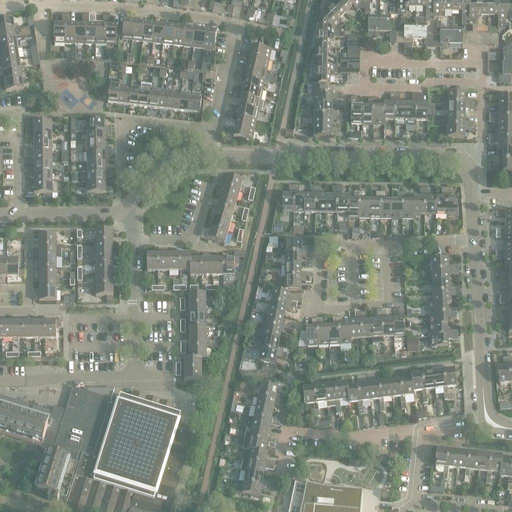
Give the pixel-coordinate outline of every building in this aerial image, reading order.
[(341,2),(337,6),(345,15),(351,9),(352,10),(354,10),(355,9),(358,13),(363,8),(359,0),(339,0),(340,0),(341,2)] [(359,0),(363,8),(365,8),(365,15),(369,15),(370,3),(371,3),(372,2),(372,1),(380,1),(380,0),(359,0)] [(380,0),(380,1),(388,1),(388,2),(389,4),(390,4),(390,15),(395,15),(395,8),(398,8),(398,0),(380,0)] [(398,0),(398,8),(397,16),(405,16),(405,11),(407,11),(408,10),(408,9),(416,9),(416,0),(398,0)] [(416,0),(416,9),(423,9),(423,10),(425,12),(426,12),(426,23),(430,23),(430,16),(433,16),(434,16),(434,1),(434,0),(416,0)] [(440,0),(440,1),(434,1),(434,16),(433,16),(433,20),(441,20),(441,15),(443,15),(444,14),(444,13),(452,13),(452,1),(446,1),(446,0),(440,0)] [(457,0),(458,1),(452,1),(452,13),(459,13),(459,14),(461,15),(462,16),(462,27),(466,27),(467,20),(469,20),(470,20),(470,5),(470,1),(464,1),(463,0),(457,0)] [(476,5),(470,5),(470,20),(469,20),(469,24),(477,24),(477,19),(479,19),(480,18),(480,17),(488,17),(488,5),(482,5),(482,3),(476,3),(476,5)] [(494,5),(488,5),(488,17),(495,17),(495,18),(497,20),(498,20),(498,31),(502,31),(502,24),(505,24),(511,10),(509,10),(509,6),(500,5),(500,3),(494,3),(494,5)] [(324,24),(324,26),(338,32),(343,27),(340,24),(341,23),(341,21),(340,20),(345,15),(337,6),(333,10),(331,8),(327,13),(329,14),(322,21),(324,24)] [(369,18),(368,37),(376,37),(376,33),(390,34),(391,32),(391,18),(369,18)] [(0,21),(0,31),(15,30),(13,19),(0,21)] [(122,41),(133,42),(135,23),(124,22),(122,41)] [(145,24),(135,23),(133,42),(143,43),(145,24)] [(155,25),(145,24),(143,43),(153,44),(155,25)] [(165,27),(155,25),(153,44),(163,46),(165,27)] [(54,45),(65,45),(65,26),(55,26),(54,45)] [(76,26),(65,26),(65,45),(75,45),(76,26)] [(86,26),(76,26),(75,45),(85,45),(86,26)] [(96,27),(86,26),(85,45),(96,46),(96,27)] [(338,32),(324,26),(323,27),(319,27),(319,37),(316,37),(316,43),(319,43),(319,49),(330,49),(331,41),(332,41),(333,40),(333,39),(345,39),(345,34),(338,34),(338,32)] [(427,26),(405,26),(404,45),(412,45),(412,41),(426,41),(427,26)] [(106,27),(96,27),(96,46),(106,46),(106,27)] [(117,27),(106,27),(106,46),(116,46),(117,27)] [(175,28),(165,27),(163,46),(173,47),(175,28)] [(185,29),(175,28),(173,47),(183,48),(185,29)] [(196,30),(185,29),(183,48),(194,49),(196,30)] [(15,30),(0,31),(0,41),(16,40),(15,30)] [(206,31),(196,30),(194,49),(204,50),(206,31)] [(463,30),(441,30),(440,30),(440,49),(448,49),(448,45),(462,45),(463,30)] [(216,33),(206,31),(204,50),(214,52),(216,33)] [(16,40),(0,41),(0,52),(18,50),(16,40)] [(37,48),(31,49),(32,58),(39,57),(37,48)] [(253,48),(250,58),(269,62),(271,52),(253,48)] [(330,49),(319,49),(319,54),(316,54),(316,60),(318,60),(318,67),(337,67),(337,59),(333,59),(333,58),(332,57),(330,57),(330,49)] [(18,50),(0,52),(0,54),(0,55),(1,62),(19,60),(18,50)] [(511,55),(499,55),(499,63),(503,63),(503,77),(511,77),(511,55)] [(39,57),(32,58),(34,67),(40,66),(39,57)] [(269,62),(250,58),(248,68),(267,72),(269,62)] [(19,60),(1,62),(3,71),(1,71),(0,69),(0,73),(21,70),(19,60)] [(337,67),(318,67),(318,73),(316,73),(316,79),(318,79),(318,85),(330,85),(330,77),(331,77),(333,76),(333,75),(337,75),(337,67)] [(267,72),(248,68),(246,78),(265,82),(267,72)] [(21,70),(0,73),(0,77),(1,78),(1,75),(3,75),(4,83),(22,80),(21,70)] [(265,82),(246,78),(244,88),(263,92),(265,82)] [(22,80),(4,83),(6,91),(4,91),(2,89),(0,89),(0,93),(6,93),(24,91),(22,80)] [(108,104),(118,106),(121,87),(110,85),(108,104)] [(342,101),(342,95),(336,95),(336,96),(332,96),(332,95),(327,95),(327,88),(313,88),(313,86),(308,86),(308,96),(315,96),(315,106),(332,106),(332,100),(342,101)] [(131,88),(121,87),(118,106),(128,107),(131,88)] [(141,89),(131,88),(128,107),(139,108),(141,89)] [(263,92),(244,88),(242,98),(261,102),(263,92)] [(151,90),(141,89),(139,108),(149,109),(151,90)] [(161,91),(151,90),(149,109),(159,110),(161,91)] [(171,93),(161,91),(159,110),(169,112),(171,93)] [(181,94),(171,93),(169,112),(179,113),(181,94)] [(192,95),(181,94),(179,113),(189,114),(192,95)] [(391,104),(384,104),(383,109),(384,109),(384,122),(395,122),(395,95),(390,94),(390,100),(391,100),(391,104)] [(202,96),(192,95),(189,114),(200,115),(202,96)] [(400,95),(395,95),(395,122),(405,122),(406,105),(400,105),(400,100),(400,95)] [(412,105),(406,105),(405,122),(416,122),(417,95),(412,95),(412,100),(412,105)] [(422,95),(417,95),(416,122),(428,122),(428,105),(421,105),(421,100),(422,100),(422,95)] [(448,95),(448,106),(475,107),(475,101),(470,101),(470,102),(465,102),(465,95),(448,95)] [(499,102),(499,109),(511,108),(511,97),(489,97),(489,102),(495,102),(499,102)] [(261,102),(242,98),(240,108),(258,112),(261,102)] [(351,99),(351,124),(351,126),(362,126),(362,109),(356,109),(356,104),(357,99),(351,99)] [(369,109),(362,109),(362,126),(373,126),(373,99),(368,99),(368,105),(369,105),(369,109)] [(378,99),(373,99),(373,126),(384,127),(384,122),(384,109),(383,109),(378,109),(378,105),(378,99)] [(332,106),(315,106),(314,117),(342,117),(342,112),(336,112),(336,113),(332,113),(332,106)] [(475,107),(448,106),(448,117),(465,117),(465,111),(469,111),(475,112),(475,107)] [(258,112),(240,108),(238,118),(256,122),(258,112)] [(511,108),(499,109),(499,115),(495,115),(495,114),(489,114),(489,119),(511,119),(511,108)] [(342,117),(314,117),(314,128),(332,128),(332,122),(336,122),(342,122),(342,117)] [(465,117),(448,117),(448,128),(475,128),(475,123),(469,123),(469,124),(465,124),(465,117)] [(256,122),(238,118),(235,128),(254,132),(256,122)] [(511,119),(489,119),(489,124),(494,124),(499,124),(499,130),(511,130),(511,119)] [(87,122),(87,133),(112,133),(112,128),(108,128),(107,131),(105,131),(105,122),(87,122)] [(34,123),(34,129),(34,132),(32,132),(31,129),(27,129),(27,134),(52,133),(52,123),(34,123)] [(254,132),(235,128),(233,138),(252,142),(254,132)] [(332,128),(314,128),(314,139),(341,140),(342,134),(336,134),(332,134),(332,128)] [(475,128),(448,128),(447,139),(465,139),(465,133),(469,133),(475,133),(475,128)] [(511,130),(499,130),(499,137),(494,136),(489,136),(489,141),(511,141),(511,130)] [(52,133),(27,134),(27,138),(31,138),(32,136),(34,136),(34,144),(52,144),(52,133)] [(112,133),(87,133),(87,143),(105,143),(105,135),(107,135),(108,138),(112,138),(112,133)] [(511,141),(489,141),(489,146),(494,146),(494,145),(499,145),(498,152),(503,152),(511,151),(511,141)] [(105,143),(87,143),(87,153),(112,153),(112,149),(108,149),(107,151),(105,151),(105,143)] [(52,144),(34,144),(34,152),(32,152),(31,149),(27,149),(27,154),(52,154),(52,144)] [(511,151),(503,152),(503,158),(499,158),(493,157),(493,162),(511,162),(511,151)] [(112,153),(87,153),(87,164),(105,163),(105,155),(107,155),(108,158),(112,158),(112,153)] [(52,154),(27,154),(27,159),(31,159),(32,156),(34,156),(34,164),(52,164),(52,154)] [(511,162),(493,162),(493,168),(499,168),(499,167),(503,167),(503,174),(511,174),(511,162)] [(105,163),(87,164),(87,174),(112,174),(112,169),(108,169),(107,172),(105,172),(105,163)] [(52,164),(34,164),(34,172),(32,172),(31,170),(27,170),(27,174),(52,174),(52,164)] [(52,174),(27,174),(27,179),(31,179),(32,176),(34,176),(34,185),(52,185),(52,174)] [(112,174),(87,174),(87,184),(105,184),(105,176),(107,176),(108,178),(112,178),(112,174)] [(227,177),(223,188),(240,193),(243,182),(227,177)] [(105,184),(87,184),(87,195),(106,195),(106,194),(113,194),(112,189),(108,189),(107,192),(105,192),(105,184)] [(57,185),(52,185),(34,185),(34,193),(32,193),(32,190),(27,190),(27,195),(34,195),(43,195),(52,195),(57,195),(57,185)] [(282,214),(294,214),(294,187),(289,187),(289,192),(290,192),(290,197),(283,197),(282,214)] [(299,187),(294,187),(294,214),(305,214),(305,197),(299,197),(299,192),(299,187)] [(311,197),(305,197),(305,214),(315,214),(316,187),(311,187),(311,193),(311,197)] [(321,187),(316,187),(315,214),(326,215),(326,197),(320,197),(320,193),(321,193),(321,187)] [(240,193),(223,188),(220,199),(237,204),(240,193)] [(333,197),(326,197),(326,215),(337,215),(337,188),(332,188),(332,193),(333,193),(333,197)] [(342,188),(337,188),(337,215),(348,215),(348,203),(349,198),(342,198),(342,193),(342,188)] [(420,199),(413,199),(413,204),(414,204),(413,216),(414,216),(425,216),(425,189),(420,189),(420,195),(420,199)] [(430,189),(425,189),(425,216),(435,217),(436,199),(429,199),(429,195),(430,195),(430,189)] [(442,199),(436,199),(435,217),(446,217),(447,190),(442,189),(441,195),(442,195),(442,199)] [(452,190),(447,190),(446,217),(458,217),(458,200),(451,200),(451,195),(452,195),(452,190)] [(355,203),(348,203),(348,215),(348,220),(359,220),(359,193),(354,193),(354,198),(355,198),(355,203)] [(365,193),(360,193),(359,193),(359,220),(370,220),(370,203),(364,203),(364,199),(365,193)] [(376,203),(370,203),(370,220),(381,221),(381,193),(376,193),(376,199),(377,199),(376,203)] [(386,193),(381,193),(381,221),(391,221),(392,204),(385,203),(385,199),(386,199),(386,193)] [(398,204),(392,204),(391,221),(402,221),(403,194),(398,194),(398,199),(398,204)] [(408,194),(403,194),(402,221),(414,221),(414,216),(413,216),(414,204),(413,204),(407,204),(407,199),(408,199),(408,194)] [(237,204),(220,199),(217,209),(234,214),(237,204)] [(234,214),(217,209),(214,219),(231,224),(234,214)] [(506,218),(506,225),(511,224),(511,213),(496,213),(496,218),(502,218),(506,218)] [(231,224),(214,219),(211,230),(228,235),(231,224)] [(511,224),(506,225),(506,231),(501,231),(501,230),(496,230),(496,235),(511,235),(511,224)] [(228,235),(211,230),(208,240),(225,245),(228,235)] [(113,232),(96,232),(96,244),(113,244),(113,232)] [(45,233),(39,233),(39,249),(56,249),(56,237),(45,237),(45,233)] [(511,235),(496,235),(496,240),(501,240),(506,240),(506,246),(511,246),(511,235)] [(286,242),(285,255),(311,255),(311,250),(306,250),(306,251),(301,251),(302,243),(286,242)] [(113,244),(96,244),(96,255),(113,254),(113,244)] [(511,246),(506,246),(505,253),(501,253),(501,252),(495,252),(495,257),(511,257),(511,246)] [(61,249),(56,249),(39,249),(39,260),(56,260),(61,260),(61,249)] [(113,254),(96,255),(96,265),(113,265),(113,254)] [(147,273),(158,273),(158,255),(147,255),(147,273)] [(169,255),(158,255),(158,273),(169,273),(169,255)] [(180,255),(169,255),(169,273),(180,272),(180,255)] [(191,255),(180,255),(180,272),(190,272),(191,272),(191,260),(191,255)] [(311,255),(285,255),(285,267),(301,267),(301,260),(306,260),(311,260),(311,255)] [(511,257),(495,257),(495,262),(501,262),(501,261),(505,261),(505,268),(510,268),(511,268),(511,257)] [(56,260),(39,260),(39,271),(56,270),(56,260)] [(202,260),(191,260),(191,272),(190,272),(190,277),(202,277),(202,260)] [(212,260),(202,260),(202,277),(212,277),(212,260)] [(223,260),(212,260),(212,277),(223,277),(223,260)] [(234,260),(223,260),(223,277),(234,277),(234,266),(239,266),(239,260),(234,260)] [(18,261),(7,261),(8,278),(23,278),(23,271),(19,272),(18,261)] [(431,262),(432,273),(459,272),(459,267),(453,267),(449,268),(448,261),(431,262)] [(113,265),(96,265),(96,276),(113,276),(113,265)] [(301,267),(285,267),(285,279),(311,279),(311,274),(306,274),(306,275),(301,275),(301,267)] [(511,268),(510,268),(510,275),(506,275),(506,274),(500,274),(500,279),(511,279),(511,268)] [(56,270),(39,271),(39,281),(56,281),(56,270)] [(459,272),(432,273),(432,284),(450,283),(449,276),(454,276),(454,277),(459,277),(459,272)] [(113,276),(96,276),(96,287),(113,287),(113,276)] [(311,279),(285,279),(285,292),(301,292),(301,284),(305,284),(311,284),(311,279)] [(511,279),(500,279),(500,284),(505,284),(510,284),(510,290),(511,290),(511,279)] [(56,281),(39,281),(39,292),(57,292),(56,281)] [(450,283),(432,284),(433,295),(460,293),(460,288),(454,288),(455,289),(450,289),(450,283)] [(113,287),(96,287),(96,298),(107,298),(107,303),(113,303),(113,287)] [(511,290),(510,290),(510,296),(505,296),(500,296),(500,301),(511,300),(511,290)] [(274,291),(271,304),(297,309),(298,304),(292,303),(288,303),(289,295),(274,291)] [(57,292),(39,292),(39,303),(57,303),(57,292)] [(433,295),(434,305),(446,305),(451,305),(451,298),(455,298),(461,298),(460,293),(433,295)] [(206,295),(188,295),(189,307),(206,306),(206,295)] [(511,300),(500,301),(500,306),(505,306),(505,305),(510,305),(509,312),(511,311),(511,300)] [(297,309),(271,304),(269,315),(284,319),(286,311),(290,312),(290,313),(296,314),(297,309)] [(434,305),(429,305),(429,317),(457,315),(456,310),(451,310),(451,311),(446,311),(446,305),(434,305)] [(206,306),(189,307),(189,317),(206,317),(206,306)] [(399,320),(393,321),(394,338),(405,337),(404,310),(398,310),(399,316),(399,320)] [(378,322),(371,322),(372,339),(383,339),(382,311),(377,312),(377,317),(378,317),(378,322)] [(387,311),(382,311),(383,339),(394,338),(393,321),(387,321),(386,317),(387,317),(387,311)] [(511,311),(509,312),(509,318),(505,318),(505,317),(499,317),(499,322),(511,322),(511,311)] [(365,312),(360,313),(362,340),(372,339),(371,322),(365,322),(365,318),(365,312)] [(356,323),(350,323),(349,323),(350,328),(351,341),(362,340),(360,313),(355,313),(355,319),(356,319),(356,323)] [(284,319),(269,315),(266,327),(292,332),(293,327),(287,326),(287,327),(283,326),(284,319)] [(457,315),(429,317),(430,327),(447,326),(447,320),(451,320),(457,320),(457,315)] [(206,317),(189,317),(189,328),(206,328),(206,317)] [(334,329),(328,330),(329,347),(340,346),(338,319),(333,319),(333,325),(334,325),(334,329)] [(343,319),(338,319),(340,346),(351,346),(351,341),(350,328),(343,329),(343,324),(343,319)] [(306,331),(307,348),(318,347),(317,320),(312,320),(312,326),(313,326),(313,330),(306,331)] [(322,320),(317,320),(318,347),(329,347),(328,330),(322,330),(321,326),(322,325),(322,320)] [(511,322),(499,322),(499,327),(505,327),(509,327),(509,334),(511,333),(511,322)] [(13,323),(2,323),(2,340),(13,340),(13,323)] [(23,323),(13,323),(13,340),(24,340),(23,323)] [(34,323),(23,323),(24,340),(34,340),(34,323)] [(45,323),(34,323),(34,340),(45,340),(45,323)] [(61,323),(45,323),(45,340),(56,340),(56,329),(61,329),(61,323)] [(447,326),(430,327),(431,338),(458,336),(458,331),(452,332),(448,333),(447,326)] [(292,332),(266,327),(264,339),(280,342),(281,335),(285,336),(291,337),(292,332)] [(206,328),(189,328),(189,339),(206,339),(206,328)] [(458,336),(431,338),(431,349),(449,348),(448,342),(453,341),(453,342),(458,342),(458,336)] [(206,339),(189,339),(189,350),(206,349),(206,339)] [(280,342),(264,339),(261,351),(287,356),(288,351),(283,350),(282,351),(278,350),(280,342)] [(189,350),(189,360),(202,360),(202,361),(206,361),(206,349),(189,350)] [(275,366),(276,358),(281,359),(281,360),(286,361),(287,356),(261,351),(259,363),(263,364),(262,371),(276,374),(278,367),(275,366)] [(498,369),(500,386),(511,385),(507,359),(503,359),(504,368),(498,369)] [(189,360),(184,360),(184,371),(202,371),(202,361),(202,360),(189,360)] [(295,364),(294,373),(306,371),(306,368),(305,363),(295,364)] [(202,371),(184,371),(184,382),(202,382),(202,371)] [(455,371),(443,372),(446,389),(443,389),(444,396),(449,395),(448,389),(457,388),(457,386),(455,371)] [(443,372),(433,373),(435,391),(443,389),(446,389),(443,372)] [(433,373),(422,375),(424,392),(422,392),(423,398),(427,398),(426,392),(435,391),(433,373)] [(422,375),(411,376),(411,380),(413,393),(414,393),(422,392),(424,392),(422,375)] [(411,380),(401,381),(403,398),(400,398),(401,405),(406,404),(405,398),(414,397),(414,393),(413,393),(411,380)] [(401,381),(390,382),(392,399),(400,398),(403,398),(401,381)] [(390,382),(379,384),(381,401),(379,401),(380,407),(384,407),(383,400),(392,399),(390,382)] [(348,401),(347,388),(347,384),(335,385),(337,403),(335,403),(336,408),(336,409),(340,409),(340,402),(348,401)] [(379,384),(368,385),(371,402),(379,401),(381,401),(379,384)] [(337,403),(335,385),(325,387),(327,409),(336,408),(335,403),(337,403)] [(368,385),(358,386),(360,403),(358,404),(358,410),(363,409),(362,403),(371,402),(368,385)] [(358,386),(347,388),(348,401),(349,405),(358,404),(360,403),(358,386)] [(261,387),(259,398),(284,403),(285,399),(276,397),(278,390),(261,387)] [(327,409),(325,387),(314,388),(316,405),(318,405),(319,410),(327,409)] [(316,405),(314,388),(303,389),(305,407),(314,405),(315,412),(319,411),(319,410),(318,405),(316,405)] [(86,483),(110,403),(111,401),(114,390),(88,390),(87,393),(73,389),(64,417),(0,396),(0,429),(43,443),(49,454),(37,492),(49,496),(48,501),(66,507),(67,502),(72,503),(79,481),(86,483)] [(172,500),(189,443),(194,429),(178,424),(181,416),(172,414),(174,407),(133,394),(130,401),(121,398),(118,406),(110,403),(86,483),(79,481),(72,503),(69,511),(70,511),(175,511),(179,502),(172,500)] [(283,408),(284,403),(259,398),(256,409),(273,412),(275,406),(283,408)] [(273,412),(256,409),(254,419),(280,424),(281,420),(272,418),(273,412)] [(280,424),(254,419),(252,430),(269,433),(270,427),(279,429),(280,424)] [(269,433),(252,430),(250,440),(276,446),(277,441),(268,439),(269,433)] [(276,446),(250,440),(247,451),(251,452),(265,455),(265,454),(266,448),(275,450),(276,446)] [(435,468),(444,469),(447,469),(448,452),(437,451),(435,468)] [(251,452),(249,463),(275,468),(276,464),(267,462),(268,455),(265,454),(265,455),(251,452)] [(459,453),(448,452),(447,469),(444,469),(444,475),(448,476),(449,469),(457,470),(459,453)] [(470,454),(459,453),(457,470),(466,471),(468,471),(470,454)] [(481,455),(470,454),(468,471),(466,471),(465,477),(470,478),(470,472),(479,472),(481,455)] [(491,456),(481,455),(479,472),(487,473),(490,474),(491,456)] [(503,458),(491,456),(490,474),(487,473),(487,480),(491,480),(492,474),(500,475),(501,475),(502,461),(503,458)] [(275,468),(249,463),(243,461),(241,472),(247,473),(264,477),(265,470),(274,472),(275,468)] [(511,471),(511,462),(502,461),(501,475),(500,475),(500,478),(509,479),(511,480),(511,471)] [(264,477),(247,473),(244,484),(270,489),(271,485),(262,483),(264,477)] [(270,489),(244,484),(242,495),(259,498),(260,492),(269,493),(270,489)] [(289,511),(360,511),(362,494),(323,490),(295,485),(289,511)]
